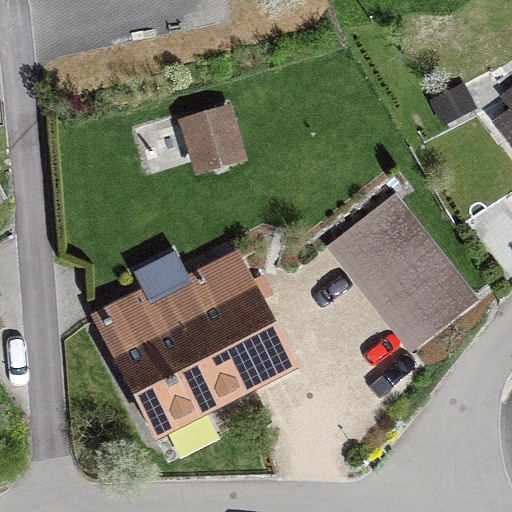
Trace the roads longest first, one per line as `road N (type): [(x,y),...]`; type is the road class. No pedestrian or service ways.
road 1 (residential): [(60,504),(14,0)]
road 2 (residential): [(398,511),(346,504),(212,506)]
road 3 (residential): [(438,511),(453,437),(483,374),(511,348)]
road 4 (residential): [(212,506),(60,504)]
